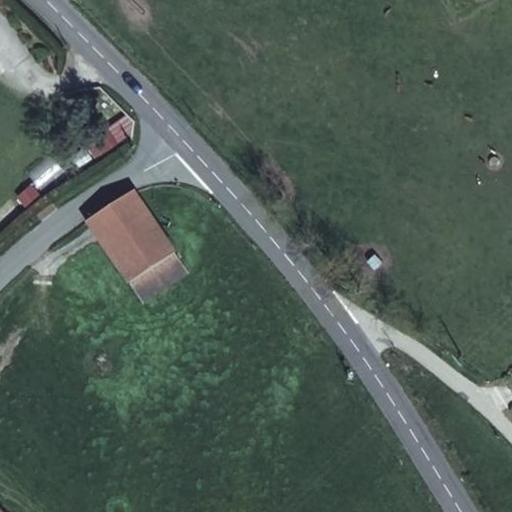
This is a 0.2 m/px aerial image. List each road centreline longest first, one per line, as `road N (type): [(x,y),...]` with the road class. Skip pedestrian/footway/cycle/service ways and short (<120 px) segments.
road 1 (secondary): [(302,285),(455,511)]
road 2 (residential): [(302,285),(495,410),(511,429)]
road 3 (residential): [(195,151),(118,175),(27,235),(0,263)]
road 4 (secondary): [(53,0),(195,151)]
road 5 (secondary): [(195,151),(302,285)]
